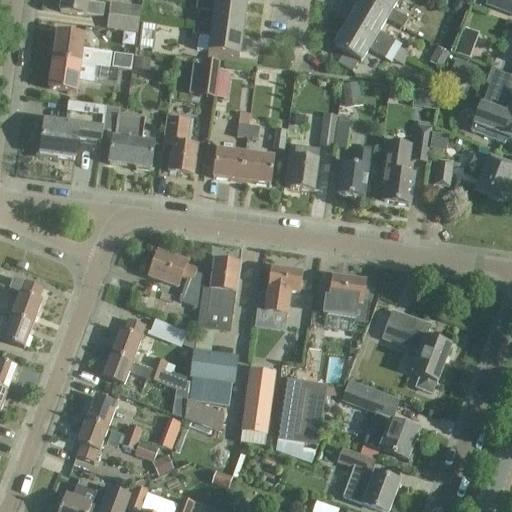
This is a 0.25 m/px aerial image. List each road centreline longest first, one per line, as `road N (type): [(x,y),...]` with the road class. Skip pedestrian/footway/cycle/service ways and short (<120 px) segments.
road 1 (residential): [(120,214),(511,268)]
road 2 (residential): [(6,511),(99,259)]
road 3 (residential): [(439,511),(511,317)]
road 4 (residential): [(0,194),(120,214)]
